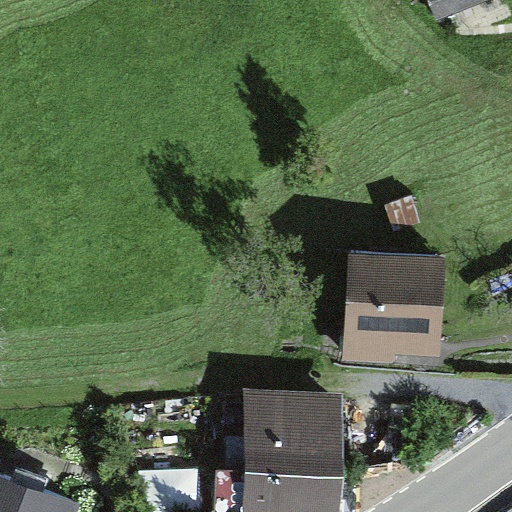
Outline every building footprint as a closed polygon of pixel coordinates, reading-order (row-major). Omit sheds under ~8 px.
[(483,0),(429,0),(437,19),(483,0)] [(412,199),(386,209),(396,233),(421,223),(412,199)] [(446,257),(349,252),(343,362),(396,365),(397,354),(440,357),(446,257)] [(244,454),(341,458),(344,395),(247,391),(245,440),(227,439),(226,453),(244,454)] [(338,511),(341,458),(244,454),(243,473),(218,472),(216,511),(338,511)] [(0,477),(0,511),(77,511),(80,508),(0,477)]
